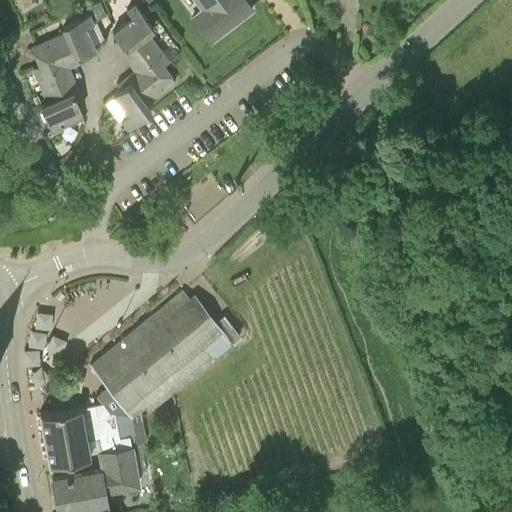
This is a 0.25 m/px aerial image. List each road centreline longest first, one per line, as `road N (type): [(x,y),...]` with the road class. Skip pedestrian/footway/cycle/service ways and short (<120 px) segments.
road 1 (unclassified): [(97,218),(116,183),(299,45),(325,47),(367,90)]
road 2 (tertiary): [(95,255),(152,259),(190,251),(367,90)]
road 3 (secondary): [(30,511),(2,292)]
road 4 (unclassified): [(97,218),(61,193),(0,51)]
road 5 (track): [(301,152),(436,144)]
road 6 (tertiary): [(367,90),(464,0)]
